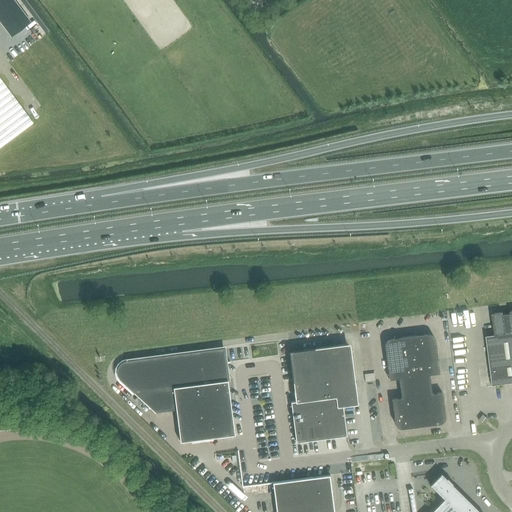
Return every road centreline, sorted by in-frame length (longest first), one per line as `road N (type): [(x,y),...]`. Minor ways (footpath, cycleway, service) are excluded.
road 1 (trunk): [(511,115),(329,147),(101,203)]
road 2 (trunk): [(511,150),(101,203)]
road 3 (trunk): [(181,221),(511,179)]
road 4 (trunk): [(181,221),(265,231),(511,213)]
road 5 (unknown): [(461,442),(440,330),(431,320),(405,319),(375,335),(400,450)]
road 6 (trunk): [(0,249),(181,221)]
road 7 (unclassified): [(496,447),(473,440),(350,457)]
